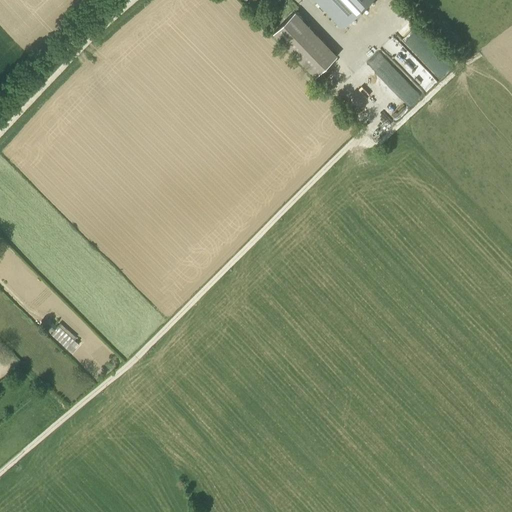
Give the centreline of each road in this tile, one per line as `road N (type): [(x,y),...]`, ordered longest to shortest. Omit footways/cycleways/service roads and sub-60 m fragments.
road 1 (track): [(351,54),(346,83),(377,111),(369,130),(134,361),(0,474)]
road 2 (tertiary): [(114,0),(0,113)]
